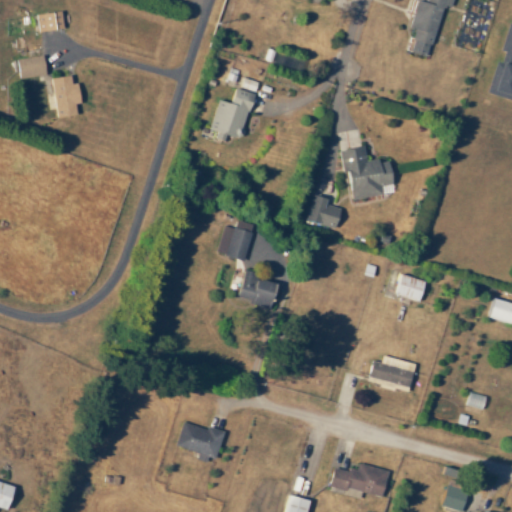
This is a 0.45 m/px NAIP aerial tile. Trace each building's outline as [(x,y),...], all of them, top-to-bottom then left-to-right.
[(417,0),(413,0),(407,27),(412,29),(407,52),(425,56),(439,5),(448,7),(449,0),(423,0),(423,2),(417,0)] [(60,29),(58,11),(34,13),(36,31),(60,29)] [(511,99),(511,23),(505,21),(497,50),(501,51),(498,61),(493,60),(484,92),(511,99)] [(15,77),(42,75),(40,55),(14,58),(15,77)] [(74,82),(68,83),(67,75),(48,77),(53,117),(73,114),(72,104),(77,103),(74,82)] [(206,129),(214,131),(212,137),(221,140),(223,134),(236,138),(250,93),(232,87),(227,103),(214,99),(206,129)] [(379,194),(377,186),(388,184),(385,160),(376,161),(376,158),(363,160),(360,146),(338,149),(346,200),(379,194)] [(330,228),(337,208),(322,203),(324,198),(310,194),(302,219),(330,228)] [(250,223),(234,220),(232,227),(220,225),(214,253),(242,260),(250,223)] [(267,307),(272,283),(249,277),(250,271),(241,269),(234,299),(267,307)] [(422,281),(398,273),(391,293),(415,301),(422,281)] [(511,303),(490,297),(485,316),(511,324),(511,303)] [(411,362),(379,356),(377,362),(369,360),(365,379),(405,388),(411,362)] [(172,446),(195,452),(194,457),(211,462),(220,432),(180,420),(172,446)] [(378,497),(385,471),(355,462),(352,472),(330,465),(324,487),(357,496),(358,491),(378,497)] [(0,508),(2,509),(10,486),(0,482),(0,508)] [(437,505),(458,511),(464,491),(443,485),(437,505)] [(279,511),(302,511),(305,500),(285,494),(279,511)]
